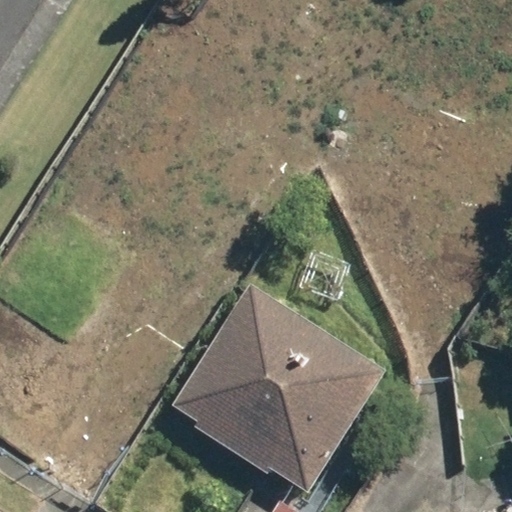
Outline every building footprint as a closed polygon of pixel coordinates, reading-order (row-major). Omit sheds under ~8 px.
[(300,0),(358,37),(381,0),(300,0)] [(381,0),(358,37),(420,77),(469,0),(381,0)] [(511,10),(495,0),(469,0),(420,77),(511,135),(511,10)] [(273,161),(160,90),(81,214),(194,286),(273,161)] [(392,377),(256,289),(177,411),(314,498),(392,377)] [(188,348),(149,324),(102,396),(141,421),(188,348)]
